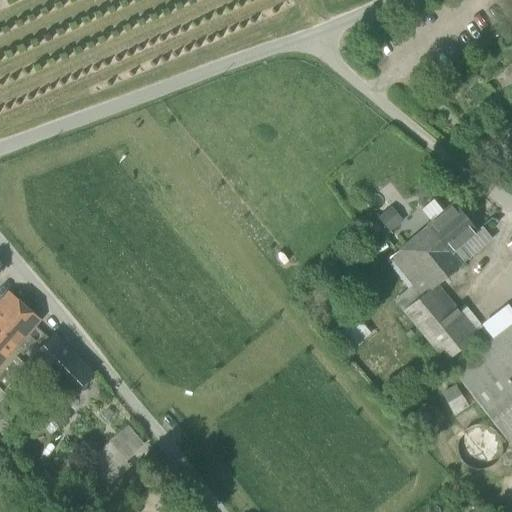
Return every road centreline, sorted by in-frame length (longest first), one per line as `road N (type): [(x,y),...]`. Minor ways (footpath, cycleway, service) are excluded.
road 1 (unclassified): [(0,248),(216,511)]
road 2 (unclassified): [(0,148),(304,38)]
road 3 (residential): [(304,38),(511,206)]
